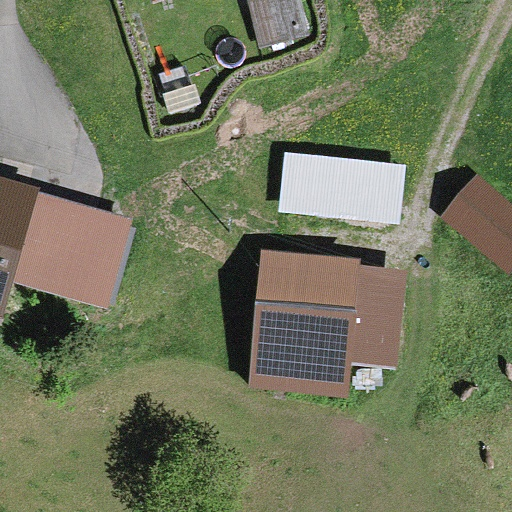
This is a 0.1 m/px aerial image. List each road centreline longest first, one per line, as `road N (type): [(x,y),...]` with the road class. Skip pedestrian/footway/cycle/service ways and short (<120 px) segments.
road 1 (track): [(511,6),(485,51),(415,241)]
road 2 (track): [(5,0),(9,152)]
